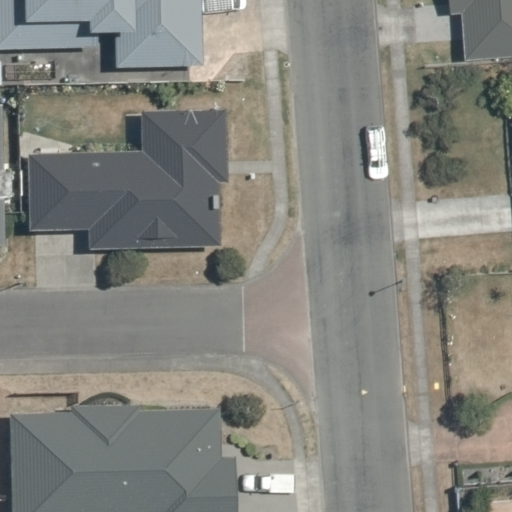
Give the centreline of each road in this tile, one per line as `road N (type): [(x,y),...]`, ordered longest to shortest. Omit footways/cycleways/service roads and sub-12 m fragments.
road 1 (residential): [(350,316),(0,328)]
road 2 (residential): [(327,0),(350,316)]
road 3 (residential): [(350,316),(364,511)]
